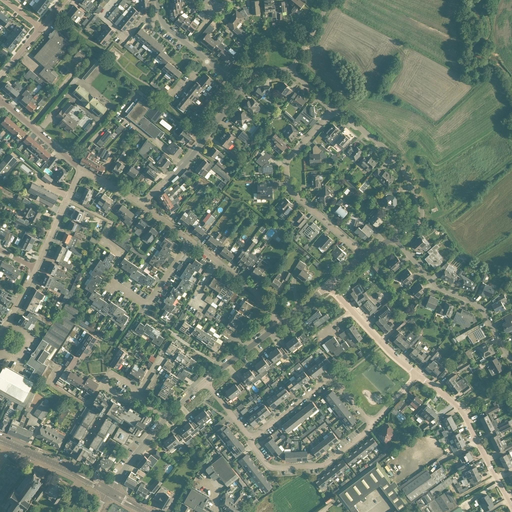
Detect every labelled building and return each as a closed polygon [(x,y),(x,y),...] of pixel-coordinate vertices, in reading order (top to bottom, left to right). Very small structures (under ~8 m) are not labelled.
[(35,2),(43,9),(47,5),(40,0),(39,0),(37,3),(35,2)] [(81,1),(79,4),(85,9),(87,6),(90,9),(94,4),(91,2),(88,0),(80,0),(80,1),(81,1)] [(272,12),(276,11),(275,2),(272,3),(271,0),(266,0),(265,0),(265,1),(264,1),(265,9),(266,12),(269,12),(272,12)] [(274,0),(275,2),(276,11),(276,17),(276,19),(279,19),(279,20),(282,20),(282,14),(282,12),(287,12),(286,8),(285,8),(284,1),(280,2),(279,0),(274,0)] [(291,0),(291,1),(290,2),(293,5),(290,9),(291,14),(296,12),(295,10),(297,8),(299,10),(304,4),(299,0),(291,0)] [(149,7),(149,1),(140,2),(140,7),(139,9),(142,12),(145,8),(149,7)] [(252,13),(260,13),(259,1),(251,2),(252,13)] [(35,2),(31,7),(37,11),(36,12),(40,15),(42,11),(43,9),(35,2)] [(74,5),(71,10),(78,16),(82,12),(74,5)] [(137,18),(142,12),(139,9),(137,11),(133,7),(129,12),(137,18)] [(179,12),(179,9),(179,8),(172,9),(169,9),(168,10),(169,12),(170,12),(171,17),(173,19),(179,12)] [(78,16),(71,10),(67,15),(75,21),(78,16)] [(234,17),(240,22),(244,17),(245,18),(247,15),(244,10),(245,12),(242,16),(236,10),(232,15),(234,17)] [(133,23),(137,18),(129,12),(125,16),(133,23)] [(4,15),(0,20),(0,25),(2,27),(9,19),(4,15)] [(186,19),(181,15),(174,23),(177,25),(178,24),(181,26),(186,19)] [(129,27),(133,23),(125,16),(121,21),(129,27)] [(242,32),(236,27),(240,22),(234,17),(227,25),(231,28),(233,30),(239,35),(242,32)] [(192,22),(187,18),(186,19),(181,26),(183,28),(184,27),(186,29),(192,22)] [(125,32),(129,27),(121,21),(117,26),(125,32)] [(193,21),(192,22),(186,29),(189,31),(189,30),(192,32),(198,25),(193,21)] [(207,46),(212,39),(209,36),(210,36),(209,35),(215,28),(210,24),(201,35),(204,32),(207,35),(201,41),(207,46)] [(16,25),(13,29),(21,36),(23,35),(26,31),(23,29),(22,29),(16,25)] [(109,26),(105,30),(112,36),(116,31),(109,26)] [(134,36),(139,40),(146,32),(141,28),(134,36)] [(10,33),(9,34),(18,41),(21,36),(13,29),(13,30),(14,31),(11,35),(10,33)] [(54,68),(52,66),(72,44),(55,29),(48,37),(50,39),(33,57),(45,67),(46,71),(42,76),(51,84),(59,74),(53,70),(54,68)] [(108,41),(112,36),(105,30),(101,35),(108,41)] [(150,36),(146,32),(139,40),(144,44),(150,36)] [(9,34),(6,38),(15,45),(18,41),(9,34)] [(104,45),(108,41),(101,35),(97,40),(104,45)] [(212,39),(207,46),(212,50),(214,48),(216,50),(220,44),(222,43),(224,39),(220,36),(219,35),(216,40),(215,41),(212,39)] [(155,40),(150,36),(144,44),(148,48),(155,40)] [(3,42),(0,45),(6,49),(8,47),(11,49),(15,45),(6,38),(7,39),(4,43),(3,42)] [(160,44),(155,40),(148,48),(153,52),(160,44)] [(220,44),(216,50),(218,52),(219,51),(220,52),(218,55),(222,58),(230,49),(229,49),(226,46),(224,47),(224,45),(222,43),(220,44)] [(164,48),(160,44),(153,52),(158,55),(158,56),(162,50),(164,48)] [(134,46),(132,49),(130,51),(133,53),(135,55),(136,53),(139,50),(134,47),(134,46)] [(236,52),(232,49),(230,48),(229,49),(230,49),(222,58),(226,62),(229,59),(230,60),(229,60),(232,62),(236,57),(235,56),(237,55),(235,54),(236,52)] [(80,49),(74,56),(80,62),(86,54),(80,49)] [(161,61),(167,54),(162,50),(158,56),(158,55),(156,57),(161,61)] [(171,58),(167,54),(161,61),(166,65),(165,65),(166,65),(168,62),(171,58)] [(95,58),(79,75),(85,80),(100,63),(95,58)] [(167,73),(173,66),(168,62),(166,65),(165,65),(162,69),(167,73)] [(64,75),(68,69),(64,66),(60,71),(64,75)] [(167,73),(165,75),(170,79),(172,76),(178,69),(173,66),(167,73)] [(34,80),(38,76),(30,69),(26,73),(34,80)] [(182,73),(178,69),(172,76),(176,80),(182,73)] [(206,74),(202,78),(210,85),(214,80),(206,74)] [(210,85),(202,78),(198,83),(204,87),(204,88),(206,90),(210,85)] [(204,87),(198,83),(197,82),(193,87),(200,92),(204,88),(204,87)] [(9,94),(13,88),(8,83),(3,89),(9,94)] [(19,93),(17,91),(19,88),(17,87),(20,84),(18,83),(15,86),(16,86),(14,88),(13,88),(9,94),(15,98),(19,93)] [(287,97),(292,91),(287,86),(287,85),(284,83),(279,89),(282,92),(281,93),(287,97)] [(79,85),(72,93),(83,102),(82,102),(90,109),(90,108),(100,117),(107,109),(97,100),(90,94),(89,94),(79,85)] [(161,89),(159,91),(160,92),(162,93),(164,95),(166,92),(168,90),(163,86),(161,89)] [(200,92),(193,87),(189,91),(196,97),(200,92)] [(266,91),(267,93),(268,93),(272,93),(271,87),(264,87),(261,90),(258,88),(254,93),(261,98),(265,93),(266,91)] [(22,99),(20,101),(26,106),(32,99),(28,94),(29,92),(26,90),(23,93),(20,97),(22,99)] [(196,97),(189,91),(185,96),(192,102),(196,97)] [(300,108),(306,101),(299,95),(297,96),(294,93),(288,100),(292,103),(293,102),(300,108)] [(37,97),(35,96),(35,95),(32,99),(26,106),(32,111),(36,106),(34,104),(36,101),(35,100),(37,97)] [(39,102),(37,104),(41,107),(47,99),(44,96),(42,99),(39,102)] [(143,116),(149,108),(152,105),(142,96),(139,100),(131,111),(126,116),(155,139),(156,138),(158,135),(161,131),(143,116)] [(192,102),(185,96),(181,101),(188,106),(192,102)] [(255,110),(255,111),(256,111),(257,111),(258,111),(259,110),(260,109),(260,108),(260,107),(259,107),(259,106),(257,105),(259,104),(252,99),(250,102),(248,101),(246,104),(246,103),(244,105),(245,106),(244,107),(252,113),(255,110)] [(188,106),(181,101),(178,105),(184,111),(188,107),(188,106)] [(69,102),(57,116),(61,121),(58,124),(62,127),(62,126),(69,132),(75,125),(68,120),(70,117),(67,115),(74,107),(69,102)] [(155,105),(147,115),(155,122),(164,112),(155,105)] [(300,113),(295,120),(298,122),(301,119),(303,116),(310,121),(314,117),(315,118),(315,116),(317,114),(315,112),(314,107),(310,107),(308,107),(306,106),(300,113)] [(286,111),(283,114),(292,122),(295,119),(286,111)] [(247,124),(251,118),(243,112),(241,115),(240,114),(239,114),(237,116),(234,120),(241,126),(242,126),(242,127),(245,129),(247,125),(246,124),(247,124)] [(1,123),(6,127),(10,122),(8,121),(10,119),(6,116),(1,123)] [(10,131),(15,126),(13,124),(14,123),(11,121),(10,122),(6,127),(10,131)] [(121,124),(115,131),(119,134),(124,127),(121,124)] [(16,125),(15,126),(10,131),(15,135),(20,130),(18,128),(19,127),(16,125)] [(298,132),(291,125),(287,130),(288,131),(285,135),(287,137),(291,142),(297,135),(296,135),(298,132)] [(338,129),(333,125),(329,129),(323,136),(331,143),(337,136),(336,134),(339,131),(337,130),(338,129)] [(185,140),(188,143),(193,137),(179,126),(177,129),(180,131),(177,134),(180,136),(178,138),(183,142),(185,140)] [(21,129),(20,130),(15,135),(17,137),(16,139),(16,140),(18,142),(25,133),(24,134),(23,132),(24,131),(21,129)] [(101,147),(112,134),(107,130),(97,143),(101,147)] [(234,136),(235,135),(233,133),(231,134),(227,131),(223,136),(232,143),(236,138),(234,136)] [(251,138),(243,131),(238,137),(246,144),(251,138)] [(284,151),(283,150),(286,147),(281,142),(284,140),(276,133),(270,139),(276,144),(273,147),(275,149),(280,154),(281,153),(282,153),(284,151)] [(350,138),(347,135),(346,137),(345,135),(344,134),(343,136),(340,134),(331,144),(335,147),(337,145),(341,149),(343,147),(344,148),(350,140),(349,139),(350,138)] [(23,141),(29,146),(33,140),(28,135),(23,141)] [(219,141),(227,148),(232,143),(223,136),(219,141)] [(147,139),(138,152),(145,158),(155,145),(147,139)] [(33,140),(29,146),(34,150),(39,145),(38,144),(39,144),(39,143),(37,141),(36,141),(35,142),(33,140)] [(167,148),(173,153),(177,156),(183,149),(173,141),(167,148)] [(45,150),(39,145),(34,150),(40,155),(45,150)] [(326,154),(323,152),(319,148),(315,145),(313,148),(315,150),(313,151),(313,154),(310,155),(310,164),(320,164),(320,158),(327,157),(326,154)] [(346,152),(356,161),(360,156),(359,155),(362,152),(357,147),(354,150),(350,146),(346,152)] [(214,158),(217,155),(222,159),(225,156),(219,152),(219,151),(214,147),(209,154),(214,158)] [(91,153),(92,151),(87,149),(84,155),(82,154),(79,161),(80,162),(79,163),(84,165),(89,155),(90,154),(91,153)] [(50,155),(45,150),(40,155),(46,160),(50,155)] [(111,153),(107,150),(104,154),(102,158),(107,160),(111,153)] [(265,172),(265,174),(273,174),(272,165),(269,165),(269,161),(268,160),(270,158),(266,155),(268,153),(266,150),(264,152),(265,153),(263,156),(262,155),(256,161),(263,167),(263,172),(264,173),(265,172)] [(116,165),(112,170),(118,174),(122,169),(124,166),(121,163),(119,162),(120,160),(123,154),(120,152),(117,158),(114,162),(117,164),(116,165)] [(157,161),(160,164),(165,168),(171,162),(166,158),(168,156),(169,157),(169,156),(164,152),(157,161)] [(231,152),(229,155),(238,163),(241,159),(237,155),(236,156),(231,152)] [(0,179),(7,171),(15,162),(17,160),(14,157),(9,153),(0,164),(0,179)] [(89,155),(84,165),(89,168),(93,161),(94,158),(89,155)] [(365,169),(369,172),(376,163),(371,158),(368,161),(364,157),(358,163),(365,169)] [(95,171),(99,164),(100,162),(96,159),(94,158),(93,161),(89,168),(95,171)] [(204,160),(200,165),(209,172),(213,167),(209,164),(204,160)] [(51,161),(48,165),(47,165),(46,167),(50,169),(55,163),(51,161)] [(218,161),(216,165),(223,170),(225,167),(218,161)] [(149,169),(145,174),(153,180),(158,175),(155,172),(158,168),(156,167),(154,164),(150,162),(146,167),(149,169)] [(105,168),(99,164),(95,171),(101,175),(105,168)] [(209,172),(200,165),(196,170),(200,174),(204,177),(209,172)] [(231,177),(229,175),(215,165),(212,168),(225,179),(223,181),(226,183),(228,181),(231,177)] [(132,166),(131,168),(128,172),(135,176),(138,171),(132,166)] [(60,168),(57,172),(56,173),(54,175),(52,178),(55,180),(59,183),(67,173),(60,168)] [(387,186),(389,184),(390,185),(392,183),(391,182),(394,179),(393,178),(394,178),(390,174),(390,175),(385,171),(383,174),(378,169),(373,174),(379,179),(387,186)] [(187,170),(181,176),(186,181),(192,175),(187,170)] [(313,184),(311,184),(312,188),(321,187),(320,181),(319,181),(319,179),(322,179),(322,175),(319,175),(312,175),(313,184)] [(227,184),(226,183),(223,181),(222,180),(218,186),(217,186),(222,190),(227,184)] [(354,190),(356,191),(357,190),(347,180),(345,182),(349,186),(354,190)] [(32,183),(29,188),(28,191),(42,198),(41,200),(47,203),(46,204),(52,207),(53,204),(55,201),(58,195),(51,192),(51,191),(48,189),(48,190),(32,183)] [(266,184),(258,184),(258,193),(257,193),(257,199),(261,199),(262,199),(262,200),(266,200),(266,199),(272,199),(272,187),(266,187),(266,184)] [(178,189),(180,187),(178,185),(176,187),(172,190),(170,192),(169,192),(167,188),(166,189),(164,190),(164,191),(165,192),(159,196),(162,201),(168,197),(172,195),(178,189)] [(327,202),(332,197),(329,194),(332,191),(325,185),(318,193),(319,192),(322,195),(319,199),(324,204),(326,202),(327,202)] [(176,195),(182,189),(180,187),(178,189),(172,195),(168,197),(162,201),(164,205),(174,199),(173,197),(175,194),(176,195)] [(87,188),(84,194),(89,197),(90,194),(92,194),(93,191),(92,191),(92,190),(87,188)] [(384,204),(383,206),(383,210),(387,210),(388,208),(393,208),(397,204),(396,199),(393,196),(391,190),(382,193),(382,198),(384,199),(384,204)] [(87,200),(89,197),(84,194),(84,195),(83,194),(81,197),(82,198),(81,201),(83,202),(82,205),(89,208),(91,205),(89,204),(88,204),(87,201),(87,200)] [(104,203),(109,197),(104,194),(100,200),(97,197),(93,202),(97,205),(97,204),(102,207),(104,203)] [(104,203),(102,207),(106,210),(104,211),(107,213),(109,212),(111,209),(108,207),(113,201),(109,197),(104,203)] [(169,209),(171,212),(175,209),(175,208),(174,207),(173,206),(177,204),(176,202),(180,200),(178,197),(174,199),(164,205),(167,210),(169,209)] [(292,204),(285,198),(279,205),(282,208),(281,210),(283,212),(280,216),(284,220),(287,216),(292,209),(290,207),(292,204)] [(343,201),(341,199),(334,206),(337,208),(338,208),(335,211),(337,213),(336,215),(339,218),(340,216),(342,218),(348,212),(346,211),(347,210),(342,205),(341,206),(340,205),(343,201)] [(113,208),(111,210),(114,211),(115,210),(123,216),(128,210),(123,205),(121,207),(119,205),(115,209),(113,208)] [(41,213),(32,209),(27,206),(22,215),(25,216),(25,217),(36,222),(41,213)] [(382,216),(374,210),(373,209),(372,210),(369,214),(372,217),(369,220),(377,227),(382,222),(381,221),(380,220),(380,219),(382,216)] [(76,210),(73,217),(79,220),(81,216),(85,218),(86,215),(83,213),(76,210)] [(134,214),(128,210),(123,216),(126,219),(124,221),(130,225),(134,220),(131,218),(134,214)] [(299,210),(295,214),(296,214),(294,217),(293,216),(290,220),(295,224),(300,228),(307,220),(305,218),(306,217),(299,210)] [(189,215),(188,217),(183,223),(187,227),(190,223),(192,225),(199,217),(192,212),(189,215)] [(206,222),(211,215),(212,215),(209,212),(203,220),(204,221),(206,222)] [(183,223),(188,217),(183,214),(179,220),(183,223)] [(209,225),(215,218),(211,215),(206,222),(207,224),(209,225)] [(28,222),(18,216),(15,222),(18,224),(25,227),(28,222)] [(221,216),(209,232),(212,234),(224,218),(221,216)] [(134,228),(137,230),(140,233),(147,224),(141,219),(134,228)] [(71,221),(68,228),(73,230),(75,231),(75,230),(76,231),(75,234),(82,237),(83,234),(79,232),(80,230),(82,226),(78,224),(76,223),(71,221)] [(201,228),(203,226),(206,222),(204,221),(201,224),(196,221),(192,225),(195,227),(192,231),(197,234),(201,228)] [(206,222),(203,226),(201,228),(197,234),(201,237),(205,231),(207,229),(205,227),(207,224),(206,222)] [(366,225),(364,226),(363,226),(363,224),(357,222),(355,228),(357,229),(355,231),(362,238),(363,237),(365,239),(368,236),(369,236),(373,231),(366,225)] [(301,230),(299,232),(302,236),(305,233),(310,238),(313,235),(315,237),(319,232),(318,231),(320,229),(317,226),(316,227),(315,226),(316,225),(313,223),(311,226),(310,225),(309,226),(307,224),(303,227),(301,230)] [(7,237),(9,233),(10,231),(7,230),(1,227),(0,228),(0,238),(2,239),(4,236),(7,237)] [(158,232),(152,228),(148,233),(145,237),(151,241),(154,237),(154,238),(158,232)] [(24,233),(21,239),(31,244),(34,238),(31,237),(32,234),(32,233),(26,230),(24,233)] [(81,240),(82,237),(75,234),(73,236),(72,236),(66,233),(62,240),(67,242),(66,244),(66,245),(70,247),(75,237),(81,240)] [(165,238),(160,245),(162,246),(166,249),(167,246),(172,250),(173,249),(175,250),(178,245),(173,242),(172,243),(170,241),(171,240),(169,239),(171,238),(172,236),(167,233),(166,235),(166,234),(164,237),(165,238)] [(221,246),(224,241),(219,238),(222,235),(219,233),(217,236),(215,239),(210,245),(215,248),(218,244),(221,246)] [(223,248),(220,252),(226,256),(230,251),(228,249),(228,248),(224,245),(231,235),(230,234),(227,238),(224,241),(221,246),(223,248)] [(422,250),(423,249),(425,251),(427,249),(430,246),(428,244),(427,245),(422,240),(424,238),(421,234),(416,239),(416,240),(412,244),(416,249),(419,247),(422,250)] [(206,242),(210,245),(215,239),(211,236),(206,242)] [(320,244),(326,250),(333,242),(327,236),(323,241),(320,238),(315,245),(317,247),(320,244)] [(20,239),(17,245),(28,250),(31,244),(21,239),(20,239)] [(251,239),(244,249),(248,253),(249,252),(256,243),(251,239)] [(442,262),(436,255),(439,253),(436,250),(439,247),(436,244),(427,252),(431,248),(433,251),(425,259),(428,263),(430,262),(433,267),(434,266),(436,267),(442,262)] [(62,254),(66,256),(68,250),(69,249),(65,247),(60,245),(59,248),(58,248),(57,248),(57,250),(57,251),(57,252),(62,254)] [(66,245),(65,247),(69,249),(68,250),(77,254),(79,255),(80,255),(82,252),(73,248),(70,247),(66,245)] [(132,246),(130,249),(143,258),(146,255),(135,247),(134,248),(132,246)] [(169,254),(172,250),(167,246),(166,249),(162,246),(160,249),(161,250),(160,252),(169,258),(171,256),(169,254)] [(337,246),(332,253),(340,260),(336,265),(339,268),(347,258),(345,260),(343,259),(344,258),(343,257),(346,254),(337,246)] [(249,256),(251,254),(249,252),(248,253),(244,249),(237,259),(239,260),(237,263),(239,264),(238,264),(241,266),(249,256)] [(232,253),(230,251),(226,256),(231,260),(236,254),(235,254),(233,252),(232,253)] [(62,262),(66,256),(62,254),(57,252),(57,253),(56,252),(54,255),(55,255),(54,258),(62,262)] [(107,257),(106,256),(104,255),(100,260),(105,263),(103,265),(106,267),(108,269),(114,261),(112,260),(115,256),(110,252),(107,257)] [(167,261),(169,258),(160,252),(157,257),(159,258),(157,261),(162,264),(165,260),(167,261)] [(247,267),(250,269),(258,258),(256,256),(252,253),(251,254),(249,256),(241,266),(244,269),(244,268),(246,269),(247,267)] [(159,258),(157,257),(154,255),(149,262),(156,267),(158,265),(160,267),(162,264),(157,261),(159,258)] [(388,268),(390,266),(395,271),(400,267),(397,264),(400,261),(396,256),(391,260),(390,259),(385,264),(388,268)] [(126,270),(131,263),(124,258),(121,262),(120,261),(118,264),(126,270)] [(198,272),(203,265),(204,266),(206,262),(202,259),(200,262),(195,260),(194,262),(191,260),(190,263),(195,266),(193,269),(195,270),(198,272)] [(267,263),(262,259),(261,261),(257,266),(258,266),(256,268),(251,273),(258,278),(262,273),(261,272),(267,263)] [(64,263),(62,266),(67,268),(70,269),(72,265),(67,263),(67,262),(65,260),(64,263)] [(103,272),(106,267),(103,265),(105,263),(100,260),(96,266),(96,267),(103,272)] [(306,265),(302,262),(299,260),(296,266),(298,268),(302,271),(297,276),(301,279),(301,280),(303,282),(304,281),(306,280),(307,279),(307,280),(309,280),(310,280),(311,278),(311,277),(311,275),(306,272),(303,269),(306,265)] [(52,262),(50,267),(65,274),(66,272),(58,268),(59,265),(52,262)] [(135,273),(139,268),(131,263),(126,270),(131,273),(133,271),(135,273)] [(195,266),(190,263),(186,267),(184,266),(182,269),(192,275),(195,270),(193,269),(195,266)] [(457,275),(452,272),(455,268),(449,264),(447,263),(437,271),(440,275),(441,273),(443,274),(441,277),(447,281),(449,279),(453,282),(457,275)] [(8,278),(14,267),(8,264),(3,273),(6,275),(5,276),(8,278)] [(370,268),(375,273),(380,269),(375,264),(370,268)] [(20,270),(14,267),(8,278),(14,281),(20,270)] [(65,274),(50,267),(47,272),(54,275),(55,275),(58,277),(59,275),(63,277),(65,274)] [(100,277),(103,272),(96,267),(95,268),(91,274),(93,276),(95,277),(97,275),(100,277)] [(137,281),(142,273),(143,271),(139,268),(135,273),(133,271),(131,273),(130,276),(137,281)] [(189,280),(192,275),(182,269),(181,271),(183,273),(180,277),(185,281),(186,278),(189,280)] [(397,278),(400,281),(402,279),(405,283),(407,285),(405,286),(407,288),(409,287),(413,284),(411,281),(412,280),(409,277),(412,275),(408,270),(403,274),(402,273),(399,276),(397,278)] [(145,279),(147,277),(148,274),(143,271),(142,273),(137,281),(144,286),(146,283),(148,281),(145,279)] [(277,288),(281,283),(278,280),(281,275),(278,273),(275,278),(271,284),(277,288)] [(47,274),(44,279),(57,285),(60,286),(63,288),(64,285),(56,281),(57,279),(47,274)] [(148,274),(147,277),(145,279),(148,281),(146,283),(151,286),(152,285),(154,286),(159,278),(154,275),(153,277),(148,274)] [(102,278),(100,277),(97,275),(95,277),(93,276),(90,281),(98,286),(102,278)] [(460,276),(460,278),(463,279),(462,283),(460,287),(466,289),(467,288),(468,288),(468,289),(472,291),(475,284),(472,282),(466,280),(467,278),(461,275),(460,276)] [(211,276),(205,286),(207,288),(209,285),(214,289),(219,281),(216,279),(217,278),(215,277),(214,278),(211,276)] [(179,284),(187,289),(191,281),(189,280),(186,278),(185,281),(180,277),(178,280),(181,282),(179,284)] [(57,285),(44,279),(42,284),(47,286),(49,287),(52,289),(53,286),(55,288),(58,289),(60,286),(57,285)] [(220,280),(219,281),(214,289),(219,292),(224,286),(224,285),(221,283),(222,282),(220,280)] [(94,290),(98,286),(90,281),(85,288),(89,291),(86,295),(89,298),(93,293),(94,290)] [(354,291),(348,295),(352,301),(361,295),(363,294),(362,294),(361,292),(360,292),(357,287),(360,285),(358,282),(351,287),(353,290),(354,291)] [(414,286),(408,291),(411,295),(414,293),(419,298),(424,294),(421,291),(424,288),(419,283),(415,287),(414,286)] [(488,285),(482,283),(478,294),(483,297),(484,295),(489,296),(492,295),(495,289),(488,286),(488,285)] [(187,289),(179,284),(178,286),(175,285),(174,287),(178,290),(177,293),(179,294),(182,296),(187,289)] [(229,289),(230,288),(227,287),(227,288),(224,286),(219,292),(218,293),(224,297),(229,289)] [(178,290),(174,287),(173,287),(171,292),(168,290),(167,293),(176,299),(179,294),(177,293),(178,290)] [(34,288),(31,294),(37,297),(41,299),(44,294),(40,292),(34,288)] [(0,302),(6,306),(9,301),(4,298),(7,293),(0,289),(0,302)] [(65,295),(62,300),(66,302),(67,301),(69,302),(73,293),(68,291),(69,291),(66,289),(64,294),(65,295)] [(224,297),(222,300),(227,303),(230,300),(235,292),(233,290),(232,291),(229,289),(224,297)] [(94,290),(93,293),(89,298),(94,301),(96,298),(98,300),(101,295),(102,295),(94,290)] [(173,304),(176,299),(167,293),(165,295),(167,297),(164,302),(169,305),(171,302),(173,304)] [(54,322),(35,311),(37,306),(41,299),(37,297),(31,294),(27,301),(23,308),(30,311),(30,312),(29,313),(38,319),(51,326),(54,322)] [(370,315),(376,309),(368,300),(365,298),(363,294),(361,295),(352,301),(356,307),(361,304),(362,306),(370,315)] [(506,299),(504,294),(497,298),(499,301),(492,305),(496,312),(500,310),(501,312),(506,309),(501,302),(506,299)] [(98,311),(105,301),(102,299),(104,297),(101,295),(98,300),(96,298),(94,301),(91,306),(98,311)] [(419,306),(425,308),(426,305),(435,309),(439,299),(430,296),(429,298),(425,297),(419,305),(419,306)] [(245,301),(242,306),(249,311),(251,308),(252,309),(254,306),(253,306),(254,303),(248,299),(246,301),(245,301)] [(62,310),(66,302),(62,300),(61,302),(58,307),(58,308),(62,310)] [(105,301),(98,311),(105,315),(107,313),(110,308),(108,306),(111,302),(108,300),(107,302),(105,301)] [(29,378),(37,383),(39,380),(40,378),(42,375),(43,373),(45,370),(46,368),(47,365),(49,363),(50,360),(83,310),(69,302),(67,301),(66,302),(62,310),(54,322),(51,326),(34,352),(34,351),(33,352),(32,353),(32,354),(33,354),(27,362),(36,368),(29,378)] [(112,316),(120,304),(117,302),(116,305),(111,301),(111,302),(108,306),(110,308),(107,313),(112,316)] [(176,306),(173,304),(171,302),(169,305),(164,302),(162,304),(165,306),(163,308),(171,313),(176,306)] [(450,303),(449,304),(446,303),(444,307),(440,305),(437,312),(450,318),(453,310),(452,310),(453,306),(452,305),(452,304),(450,303)] [(122,316),(125,311),(126,311),(121,308),(122,306),(120,304),(112,316),(117,319),(120,315),(122,316)] [(250,312),(249,311),(242,306),(240,308),(238,306),(236,310),(238,311),(245,315),(244,316),(246,316),(248,313),(249,314),(250,312)] [(391,310),(387,306),(384,308),(377,314),(379,312),(382,316),(381,317),(376,322),(381,327),(391,318),(391,317),(389,315),(392,312),(391,310)] [(170,320),(173,315),(163,308),(162,311),(164,312),(161,317),(160,319),(166,323),(168,318),(170,320)] [(457,312),(453,321),(456,322),(456,321),(463,323),(465,327),(466,327),(468,327),(470,326),(470,324),(472,323),(474,323),(474,322),(476,321),(474,317),(473,314),(462,309),(460,315),(456,313),(457,312)] [(243,318),(244,316),(245,315),(238,311),(236,310),(232,315),(240,320),(242,317),(243,318)] [(128,313),(125,311),(122,316),(120,315),(117,319),(115,322),(122,327),(129,317),(126,315),(128,313)] [(307,321),(309,324),(313,321),(314,323),(316,327),(330,318),(327,314),(319,319),(318,317),(322,315),(319,311),(317,313),(316,311),(314,313),(307,320),(308,320),(307,321)] [(216,314),(215,313),(214,314),(213,316),(216,319),(215,320),(217,321),(221,315),(217,312),(216,314)] [(28,329),(32,323),(34,324),(38,319),(29,313),(26,318),(23,316),(18,322),(24,326),(25,327),(25,328),(26,328),(27,328),(28,328),(28,329)] [(241,320),(240,320),(232,315),(229,313),(226,318),(230,321),(237,325),(239,322),(240,323),(241,320)] [(506,333),(511,329),(511,321),(511,320),(511,319),(511,315),(511,314),(501,319),(502,319),(504,318),(507,322),(502,325),(504,328),(504,329),(506,333)] [(405,324),(402,320),(395,327),(398,330),(405,324)] [(185,333),(190,325),(184,321),(182,324),(178,321),(175,326),(179,329),(179,330),(181,332),(182,331),(185,333)] [(227,326),(225,329),(232,333),(233,331),(234,331),(235,332),(237,330),(236,329),(238,326),(237,325),(230,321),(227,326)] [(144,328),(145,326),(140,322),(137,327),(134,325),(131,330),(140,337),(142,334),(143,335),(146,330),(144,328)] [(389,325),(386,323),(381,327),(386,333),(391,328),(394,325),(392,322),(389,325)] [(147,323),(145,326),(144,328),(146,330),(143,335),(148,338),(154,328),(147,323)] [(195,328),(190,325),(185,333),(184,333),(186,335),(187,334),(190,336),(191,335),(195,328)] [(348,333),(350,335),(357,330),(353,325),(340,334),(342,337),(348,333)] [(478,325),(462,334),(455,338),(457,340),(458,341),(459,340),(460,341),(465,338),(465,336),(468,335),(470,339),(470,338),(473,344),(478,341),(479,341),(479,340),(485,337),(482,331),(481,332),(479,329),(480,328),(478,325)] [(197,337),(201,329),(196,326),(195,328),(191,335),(193,336),(194,335),(196,337),(197,337)] [(161,333),(154,328),(148,338),(152,341),(156,336),(158,338),(160,335),(161,333)] [(406,337),(400,332),(402,329),(401,328),(392,336),(396,339),(394,341),(399,345),(403,340),(406,337)] [(207,333),(206,333),(201,329),(197,337),(196,337),(196,338),(198,339),(197,341),(200,343),(201,342),(201,341),(207,333)] [(203,344),(206,345),(207,344),(211,337),(211,338),(213,335),(214,333),(209,329),(206,333),(207,333),(202,340),(201,341),(203,343),(203,344)] [(403,340),(399,345),(404,349),(408,345),(411,347),(414,344),(418,339),(421,335),(419,333),(421,331),(419,329),(413,337),(409,333),(406,337),(403,340)] [(362,338),(357,330),(350,335),(351,337),(348,339),(352,345),(355,343),(362,338)] [(87,332),(84,337),(95,344),(96,342),(98,339),(97,338),(93,336),(87,332)] [(296,336),(291,340),(297,347),(304,341),(303,340),(306,337),(308,340),(309,339),(310,340),(303,334),(297,338),(296,336)] [(165,339),(160,335),(158,338),(156,336),(152,341),(160,346),(165,339)] [(208,348),(211,349),(211,348),(216,341),(218,338),(213,335),(211,338),(211,337),(207,344),(206,345),(209,347),(208,348)] [(325,343),(328,348),(332,353),(333,352),(336,356),(349,347),(345,341),(340,345),(334,336),(325,343)] [(91,349),(95,344),(84,337),(80,342),(81,342),(91,349)] [(297,347),(291,340),(286,344),(287,346),(285,348),(289,353),(297,347)] [(221,344),(216,341),(211,348),(214,350),(214,351),(216,353),(221,344)] [(91,349),(81,342),(80,342),(77,347),(80,349),(88,354),(91,349)] [(176,346),(173,344),(174,343),(172,342),(166,351),(171,354),(176,346)] [(486,343),(477,348),(483,358),(485,357),(490,354),(491,355),(494,353),(491,348),(490,346),(489,347),(488,347),(486,343)] [(414,359),(421,350),(423,348),(418,344),(416,346),(414,344),(411,347),(413,350),(409,354),(414,359)] [(181,351),(182,350),(178,348),(179,347),(177,345),(176,346),(171,354),(170,356),(175,360),(176,357),(176,358),(181,351)] [(281,356),(283,358),(284,359),(285,359),(286,359),(289,357),(281,347),(279,349),(277,348),(273,351),(279,358),(281,356)] [(120,348),(116,353),(125,359),(128,353),(120,348)] [(87,356),(88,354),(80,349),(76,354),(84,358),(86,356),(87,356)] [(421,350),(414,359),(419,363),(424,358),(427,360),(429,358),(431,356),(428,353),(426,355),(421,351),(421,350)] [(436,350),(431,356),(429,358),(432,360),(439,352),(436,350)] [(185,355),(182,353),(183,352),(181,351),(176,358),(176,357),(175,360),(180,363),(185,355)] [(279,358),(273,351),(269,355),(270,356),(267,358),(273,366),(280,360),(279,358)] [(71,353),(68,358),(76,364),(77,362),(76,361),(78,358),(71,353)] [(125,359),(116,353),(113,358),(121,364),(125,359)] [(186,365),(190,359),(191,358),(188,356),(186,354),(185,355),(180,363),(179,366),(184,369),(186,366),(186,365)] [(319,357),(327,367),(332,364),(324,354),(323,354),(319,357)] [(65,357),(64,359),(66,361),(64,363),(68,365),(66,368),(70,370),(71,368),(73,369),(76,364),(68,358),(65,357)] [(316,361),(323,370),(327,367),(319,357),(315,361),(316,361)] [(121,364),(113,358),(111,360),(113,361),(111,364),(118,369),(121,364)] [(191,358),(190,359),(186,365),(186,366),(192,369),(197,360),(195,359),(194,360),(191,358)] [(273,366),(267,358),(265,360),(264,359),(259,362),(265,369),(269,366),(272,370),(275,368),(273,366)] [(492,367),(496,373),(503,369),(500,364),(499,364),(496,358),(488,362),(491,367),(492,367)] [(435,367),(438,362),(435,360),(434,361),(433,360),(431,363),(430,363),(425,368),(430,372),(435,367)] [(316,361),(311,365),(313,367),(319,374),(323,370),(316,361)] [(262,371),(265,369),(259,362),(255,366),(256,367),(254,369),(261,378),(265,375),(262,371)] [(442,378),(448,371),(447,370),(449,368),(446,365),(444,368),(438,362),(435,367),(430,372),(435,377),(438,374),(439,375),(442,378)] [(18,404),(26,408),(26,407),(33,389),(37,383),(29,378),(5,364),(0,374),(0,393),(4,397),(9,399),(12,401),(18,404)] [(466,364),(461,367),(458,368),(460,372),(468,367),(466,364)] [(314,377),(319,374),(313,367),(309,370),(314,377)] [(138,371),(133,368),(128,375),(131,377),(130,378),(132,380),(138,371)] [(147,368),(145,371),(140,368),(138,371),(132,380),(135,381),(136,380),(138,382),(140,380),(142,381),(150,370),(147,368)] [(261,378),(254,369),(251,371),(250,370),(245,373),(253,383),(254,384),(261,378)] [(179,379),(177,377),(170,373),(169,372),(168,371),(166,373),(169,375),(167,378),(174,383),(176,380),(178,381),(179,379)] [(304,371),(300,375),(305,382),(309,378),(304,371)] [(74,373),(71,372),(70,374),(68,376),(66,379),(71,382),(76,375),(77,374),(75,372),(74,373)] [(253,383),(245,373),(241,377),(242,378),(240,380),(244,386),(247,384),(247,385),(250,385),(253,383)] [(451,387),(460,380),(457,382),(454,379),(458,376),(456,374),(453,377),(452,376),(446,381),(451,387)] [(76,385),(82,377),(80,375),(79,377),(76,375),(71,382),(76,385)] [(305,382),(300,375),(297,377),(295,375),(294,376),(295,378),(301,385),(305,382)] [(86,381),(83,380),(84,378),(82,377),(76,385),(82,389),(83,386),(86,381)] [(88,389),(94,381),(88,378),(86,381),(83,386),(88,389)] [(176,384),(174,383),(167,378),(164,383),(163,384),(165,384),(171,388),(173,385),(174,386),(176,384)] [(301,385),(295,378),(291,382),(297,388),(301,385)] [(297,388),(291,382),(290,380),(285,383),(287,385),(292,392),(297,388)] [(465,393),(471,388),(468,383),(465,386),(460,380),(451,387),(455,393),(461,389),(465,393)] [(99,384),(94,381),(88,389),(86,392),(92,395),(99,384)] [(169,394),(170,395),(171,393),(172,394),(174,390),(171,388),(165,384),(163,384),(164,383),(163,383),(159,388),(161,389),(169,394)] [(236,384),(231,388),(236,395),(244,389),(240,384),(237,386),(236,384)] [(284,387),(280,390),(285,397),(290,394),(284,387)] [(224,396),(228,401),(236,395),(231,388),(226,392),(227,394),(224,396)] [(36,391),(33,389),(26,407),(29,408),(36,391)] [(167,397),(169,394),(161,389),(158,395),(166,400),(168,398),(167,397)] [(321,395),(324,399),(326,402),(336,395),(332,390),(331,392),(328,389),(321,395)] [(285,397),(280,390),(276,394),(281,401),(285,397)] [(125,409),(123,407),(120,405),(119,406),(116,404),(117,403),(111,399),(110,400),(108,399),(108,397),(105,395),(105,396),(102,394),(103,394),(100,392),(93,402),(97,405),(96,408),(93,406),(91,409),(86,406),(80,416),(85,418),(80,427),(75,424),(70,433),(74,436),(72,440),(70,439),(64,448),(66,449),(66,450),(75,456),(80,459),(81,458),(84,459),(83,461),(86,463),(87,461),(92,464),(97,456),(94,454),(96,450),(102,453),(105,447),(111,450),(113,446),(114,446),(116,442),(110,438),(107,443),(102,440),(107,432),(112,435),(117,425),(113,423),(116,417),(122,421),(124,417),(135,425),(133,427),(131,426),(129,429),(131,430),(131,431),(131,430),(131,431),(138,435),(140,432),(142,429),(143,426),(144,427),(144,426),(145,424),(146,424),(148,421),(147,421),(149,417),(142,413),(141,414),(139,413),(140,412),(137,409),(136,411),(134,409),(135,408),(131,406),(128,410),(126,408),(125,409)] [(281,401),(276,394),(274,392),(270,395),(271,397),(277,404),(281,401)] [(339,399),(336,395),(326,402),(330,407),(339,399)] [(402,413),(408,405),(410,404),(415,409),(418,406),(422,401),(416,396),(412,401),(409,398),(405,403),(399,410),(402,413)] [(277,404),(271,397),(267,401),(272,407),(273,408),(277,404)] [(342,403),(339,399),(330,407),(333,411),(335,409),(342,403)] [(42,420),(51,407),(43,401),(34,413),(42,420)] [(312,402),(308,405),(313,412),(318,408),(312,402)] [(270,412),(263,403),(259,407),(266,416),(270,412)] [(346,408),(342,403),(335,409),(339,413),(346,408)] [(313,412),(308,405),(304,408),(309,415),(313,412)] [(428,415),(432,410),(427,405),(425,409),(423,410),(421,408),(415,415),(418,418),(419,417),(423,420),(425,418),(428,415)] [(498,412),(499,408),(498,405),(497,405),(492,408),(489,410),(486,412),(487,415),(481,418),(484,425),(494,420),(491,414),(495,412),(498,412)] [(15,410),(9,407),(4,414),(3,419),(1,422),(0,423),(0,428),(4,431),(5,429),(6,429),(12,414),(13,415),(15,410)] [(66,407),(57,421),(61,424),(70,410),(66,407)] [(266,416),(259,407),(255,410),(262,419),(266,416)] [(309,415),(304,408),(300,412),(305,418),(309,415)] [(349,412),(346,408),(339,413),(342,417),(349,412)] [(205,410),(200,414),(205,421),(213,415),(209,409),(206,412),(205,410)] [(433,410),(432,410),(428,415),(425,418),(427,419),(430,421),(432,419),(433,419),(434,417),(437,414),(435,412),(435,411),(434,409),(433,409),(433,410)] [(262,419),(255,410),(250,413),(252,415),(257,422),(262,419)] [(305,418),(300,412),(295,415),(300,422),(305,418)] [(342,417),(340,419),(341,421),(343,419),(345,421),(345,422),(353,416),(349,412),(342,417)] [(202,423),(205,421),(200,414),(195,418),(196,419),(193,422),(198,427),(200,430),(204,426),(202,423)] [(257,422),(252,415),(247,419),(253,426),(257,422)] [(300,422),(295,415),(291,419),(296,425),(300,422)] [(356,420),(353,416),(345,422),(345,421),(342,424),(348,431),(356,424),(354,422),(356,420)] [(443,427),(454,422),(451,416),(441,421),(439,419),(430,426),(432,429),(440,422),(443,427)] [(296,425),(291,419),(287,422),(292,429),(296,425)] [(15,435),(20,422),(13,420),(8,432),(15,435)] [(494,420),(484,425),(488,432),(494,429),(494,428),(497,427),(497,426),(496,425),(498,424),(496,420),(494,420)] [(29,430),(25,429),(22,427),(24,422),(23,422),(21,421),(20,422),(15,435),(22,438),(29,441),(31,436),(33,432),(35,427),(32,426),(31,427),(30,427),(29,430)] [(200,430),(198,427),(193,422),(191,424),(189,422),(184,426),(190,433),(193,431),(195,433),(200,430)] [(292,429),(287,422),(282,426),(288,432),(292,429)] [(457,427),(454,422),(443,427),(445,430),(442,431),(443,434),(444,437),(451,434),(451,433),(452,433),(451,430),(453,429),(457,427)] [(217,433),(221,439),(222,438),(231,431),(227,427),(226,428),(224,425),(218,430),(219,431),(217,433)] [(391,431),(392,430),(388,425),(381,430),(382,432),(380,434),(381,436),(379,437),(384,443),(391,438),(390,437),(393,434),(391,431)] [(511,428),(509,425),(507,426),(500,429),(502,433),(511,428)] [(40,430),(36,436),(47,442),(53,430),(46,426),(45,429),(41,427),(40,430)] [(192,436),(184,426),(179,430),(181,432),(178,434),(185,443),(193,437),(192,436)] [(130,434),(126,431),(119,428),(113,438),(120,442),(124,444),(126,440),(127,441),(129,438),(128,438),(130,434)] [(59,433),(53,430),(47,442),(59,448),(61,443),(63,439),(57,436),(59,433)] [(231,431),(222,438),(225,443),(227,441),(234,435),(231,431)] [(333,433),(329,436),(334,443),(338,439),(333,433)] [(462,438),(459,433),(452,436),(451,434),(444,437),(446,439),(448,439),(449,441),(450,440),(452,444),(462,438)] [(491,438),(494,445),(500,441),(499,438),(502,436),(500,433),(497,435),(491,438)] [(181,445),(185,443),(178,434),(175,436),(174,434),(169,438),(175,445),(177,448),(181,445)] [(231,445),(238,440),(234,435),(227,441),(231,445)] [(269,448),(276,442),(272,438),(273,437),(271,435),(265,440),(267,442),(265,443),(269,448)] [(334,443),(329,436),(325,440),(330,446),(334,443)] [(372,437),(367,442),(372,449),(378,444),(372,437)] [(175,445),(169,438),(164,442),(165,444),(163,446),(167,451),(175,445)] [(465,444),(462,438),(452,444),(450,445),(454,452),(456,451),(460,449),(459,448),(465,444)] [(241,444),(238,440),(231,445),(228,447),(231,452),(234,449),(241,444)] [(330,446),(325,440),(320,443),(325,449),(330,446)] [(500,441),(494,445),(497,451),(504,448),(505,451),(508,450),(511,447),(511,442),(507,446),(505,444),(504,440),(500,441)] [(272,452),(279,446),(276,442),(269,448),(272,452)] [(372,449),(367,442),(361,446),(367,453),(372,449)] [(325,449),(320,443),(316,446),(321,453),(325,449)] [(245,448),(241,444),(234,449),(231,452),(236,458),(242,453),(241,451),(245,448)] [(393,452),(386,444),(383,447),(389,455),(393,452)] [(281,458),(283,452),(282,452),(282,451),(283,451),(279,446),(272,452),(276,456),(277,455),(278,456),(279,457),(280,458),(281,458)] [(321,453),(316,446),(312,450),(313,451),(312,452),(311,453),(310,453),(312,459),(314,458),(315,457),(316,457),(316,456),(321,453)] [(367,453),(361,446),(356,450),(362,457),(367,453)] [(153,455),(159,459),(162,455),(157,450),(153,455)] [(362,457),(356,450),(350,455),(356,462),(362,457)] [(291,460),(291,452),(285,453),(284,453),(283,452),(281,458),(281,459),(282,459),(283,459),(284,459),(285,459),(285,461),(291,460)] [(312,459),(310,453),(309,453),(308,453),(307,453),(307,452),(302,452),(302,460),(308,460),(310,459),(311,459),(312,459)] [(469,452),(464,454),(459,457),(462,463),(457,466),(457,467),(458,470),(465,466),(464,462),(466,461),(469,460),(472,459),(469,452)] [(503,463),(511,458),(511,457),(510,453),(509,452),(500,457),(503,463)] [(140,461),(137,465),(144,470),(149,464),(150,462),(151,463),(150,465),(152,467),(158,460),(151,454),(148,458),(145,456),(142,459),(141,460),(140,461)] [(251,460),(246,455),(239,460),(244,466),(251,460)] [(356,462),(350,455),(345,459),(351,466),(356,462)] [(222,456),(206,468),(206,470),(210,475),(211,475),(212,477),(214,480),(219,476),(228,487),(236,481),(240,478),(222,456)] [(109,466),(111,467),(114,461),(108,458),(108,459),(107,458),(106,459),(103,457),(101,461),(100,461),(99,464),(96,469),(97,469),(97,470),(99,471),(100,471),(101,471),(102,469),(105,471),(105,472),(106,472),(109,466)] [(511,458),(503,463),(506,469),(509,468),(509,469),(511,467),(511,458)] [(255,465),(251,460),(244,466),(248,471),(255,465)] [(344,460),(338,464),(344,472),(349,467),(344,460)] [(353,505),(380,484),(385,490),(398,509),(400,511),(401,511),(410,505),(398,487),(394,483),(378,461),(340,490),(336,492),(335,493),(347,509),(349,508),(351,511),(358,511),(359,511),(353,505)] [(344,472),(338,464),(332,469),(338,476),(344,472)] [(259,471),(255,465),(248,471),(252,477),(259,471)] [(416,501),(447,478),(445,474),(443,470),(441,467),(430,475),(425,468),(398,487),(410,505),(416,501)] [(466,475),(462,476),(464,479),(478,473),(476,467),(465,472),(466,475)] [(338,476),(332,469),(327,473),(333,480),(338,476)] [(45,490),(48,486),(43,483),(43,482),(41,482),(38,480),(40,477),(42,476),(41,475),(40,476),(35,472),(35,471),(34,471),(34,472),(32,475),(29,473),(29,472),(28,472),(28,473),(27,475),(26,474),(26,475),(24,478),(23,478),(23,479),(21,482),(20,482),(21,483),(19,486),(18,485),(18,486),(16,490),(15,489),(15,488),(14,488),(14,489),(10,495),(9,495),(9,496),(10,496),(11,497),(9,500),(8,499),(8,500),(6,503),(5,503),(6,504),(4,506),(5,508),(4,511),(3,511),(4,511),(22,511),(24,511),(23,510),(23,511),(23,510),(25,507),(26,507),(26,508),(27,508),(27,507),(28,505),(32,509),(34,506),(30,502),(31,501),(32,501),(32,500),(31,500),(30,499),(32,496),(33,497),(33,496),(35,493),(36,493),(35,492),(38,489),(38,488),(39,486),(42,488),(34,498),(37,501),(45,490)] [(264,476),(259,471),(252,477),(257,482),(264,476)] [(131,472),(125,483),(134,489),(138,481),(139,478),(135,476),(136,474),(131,472)] [(333,480),(327,473),(321,478),(327,485),(333,480)] [(478,473),(464,479),(463,480),(464,482),(465,481),(466,484),(474,481),(481,478),(478,473)] [(268,482),(264,476),(257,482),(261,488),(268,482)] [(459,505),(457,502),(454,505),(452,502),(455,499),(449,490),(440,495),(438,492),(453,481),(450,476),(447,478),(416,501),(419,506),(422,511),(448,511),(449,511),(452,509),(459,505)] [(327,485),(321,478),(316,482),(322,489),(327,485)] [(154,493),(160,485),(162,483),(158,479),(156,481),(149,489),(154,493)] [(45,490),(49,493),(47,495),(49,497),(48,498),(52,501),(52,502),(56,504),(62,497),(58,494),(62,488),(52,481),(48,486),(45,490)] [(273,487),(268,482),(261,488),(265,493),(273,487)] [(136,486),(134,490),(136,492),(145,497),(149,490),(143,487),(145,484),(144,483),(144,484),(142,483),(140,485),(139,487),(136,486)] [(193,511),(194,511),(195,509),(197,506),(203,509),(210,497),(191,486),(179,509),(181,511),(180,511),(193,511)] [(174,498),(170,495),(166,493),(167,491),(162,488),(157,493),(154,498),(158,501),(159,500),(161,501),(158,505),(166,510),(169,505),(171,505),(173,502),(172,501),(173,500),(174,498)] [(220,505),(228,511),(237,511),(240,509),(235,505),(243,495),(240,493),(234,500),(229,496),(225,493),(221,498),(224,500),(220,505)] [(476,499),(479,504),(480,504),(485,511),(493,506),(491,502),(492,502),(492,501),(491,498),(489,498),(487,494),(481,498),(481,497),(476,499)]
